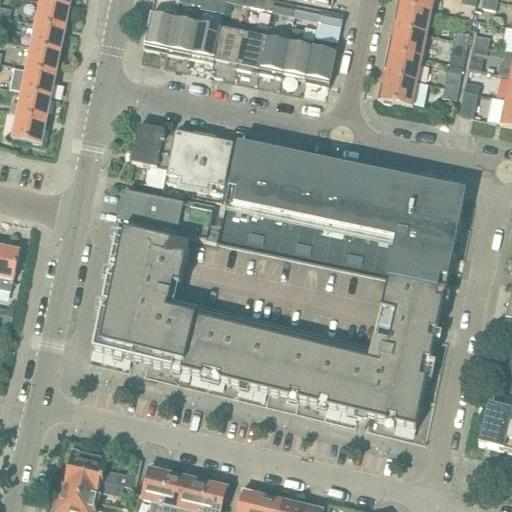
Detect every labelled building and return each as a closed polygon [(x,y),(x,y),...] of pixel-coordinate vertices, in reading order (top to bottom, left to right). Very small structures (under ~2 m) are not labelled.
[(70,11),(72,0),(39,0),(39,5),(70,11)] [(201,9),(202,0),(178,0),(178,4),(201,9)] [(226,0),(226,4),(249,9),(250,0),(226,0)] [(250,0),(249,9),(272,14),(274,3),(256,0),(250,0)] [(332,0),(295,0),(295,2),(331,9),(332,0)] [(397,0),(396,8),(432,15),(434,0),(397,0)] [(474,9),(476,0),(461,0),(460,6),(474,9)] [(482,1),(480,10),(495,13),(497,4),(482,1)] [(272,14),(295,19),(297,8),(274,3),(272,14)] [(70,11),(39,5),(34,27),(65,34),(70,11)] [(297,8),(295,19),(318,23),(320,13),(297,8)] [(427,38),(432,15),(396,8),(393,23),(397,24),(395,32),(427,38)] [(11,13),(0,10),(0,20),(9,22),(11,13)] [(167,55),(174,22),(176,15),(166,13),(164,20),(150,18),(143,52),(160,56),(161,54),(167,55)] [(320,13),(318,23),(341,28),(343,18),(320,13)] [(0,30),(7,32),(9,22),(0,20),(0,30)] [(190,60),(197,27),(174,22),(167,55),(167,57),(190,62),(190,60)] [(61,57),(65,34),(34,27),(29,50),(61,57)] [(213,67),(213,65),(220,32),(197,27),(190,60),(190,62),(213,67)] [(213,65),(236,69),(243,37),(244,29),(234,27),(232,34),(220,32),(213,65)] [(259,74),(266,41),(268,29),(257,27),(255,39),(243,37),(236,69),(236,72),(259,77),(259,74)] [(289,46),(282,79),(305,84),(313,45),(302,42),(304,34),(292,31),(289,46)] [(390,39),(387,55),(422,62),(427,38),(395,32),(393,40),(390,39)] [(467,47),(469,37),(455,34),(453,44),(467,47)] [(475,38),(473,48),(487,51),(489,41),(475,38)] [(282,79),(289,46),(266,41),(259,74),(259,77),(282,81),(282,79)] [(453,44),(448,67),(462,70),(467,47),(453,44)] [(313,45),(305,84),(305,86),(328,91),(337,49),(313,45)] [(473,48),(471,57),(485,60),(487,51),(473,48)] [(61,57),(29,50),(25,73),(56,79),(61,57)] [(417,85),(422,62),(387,55),(383,70),(387,71),(385,79),(417,85)] [(445,81),(443,91),(457,94),(459,84),(462,70),(448,67),(445,81)] [(52,102),(56,79),(25,73),(20,95),(52,102)] [(380,103),(412,110),(417,85),(385,79),(384,87),(380,86),(377,102),(380,102),(380,103)] [(463,95),(477,98),(479,88),(465,85),(463,95)] [(455,103),(457,94),(443,91),(441,100),(455,103)] [(11,106),(9,116),(16,117),(15,118),(47,124),(52,102),(20,95),(18,107),(11,106)] [(458,119),(472,122),(477,98),(463,95),(458,119)] [(511,104),(504,103),(499,127),(511,130),(511,104)] [(42,148),(47,124),(15,118),(11,141),(42,148)] [(135,148),(131,166),(151,170),(148,173),(145,183),(145,185),(147,189),(139,187),(136,200),(161,205),(162,199),(165,187),(175,136),(173,136),(173,138),(170,137),(164,136),(164,134),(139,128),(135,148)] [(175,136),(165,187),(191,192),(222,199),(233,148),(215,145),(215,148),(201,145),(192,143),(193,140),(175,136)] [(238,149),(228,194),(217,246),(388,282),(445,295),(445,291),(452,261),(458,230),(465,197),(368,176),(338,170),(284,159),(249,151),(238,149)] [(125,197),(118,227),(119,227),(216,247),(216,246),(218,237),(209,235),(213,216),(214,210),(162,199),(161,205),(136,200),(125,197)] [(96,335),(92,354),(104,357),(104,358),(111,360),(112,359),(124,362),(123,363),(131,365),(131,364),(132,364),(133,364),(147,367),(181,376),(195,379),(195,380),(210,384),(224,387),(224,386),(239,390),(239,391),(253,394),(253,393),(268,397),(298,404),(314,408),(314,409),(326,412),(326,411),(327,411),(342,415),(341,416),(355,419),(355,418),(358,419),(369,422),(416,433),(417,424),(418,424),(422,408),(421,408),(424,391),(425,391),(428,379),(427,379),(435,343),(438,327),(445,295),(388,282),(380,313),(376,328),(371,349),(369,358),(197,315),(168,308),(170,300),(173,290),(179,292),(189,252),(117,235),(114,249),(113,254),(112,254),(109,267),(110,267),(106,289),(103,300),(100,316),(99,315),(95,335),(96,335)] [(0,249),(0,291),(11,293),(19,253),(0,249)] [(0,317),(0,331),(10,334),(12,321),(0,317)] [(478,448),(479,448),(499,453),(510,409),(493,405),(488,425),(484,424),(478,448)] [(511,456),(511,409),(510,409),(499,453),(511,456)] [(69,458),(67,466),(69,468),(67,475),(124,489),(131,490),(134,480),(133,480),(126,479),(103,473),(105,463),(72,455),(72,457),(69,458)] [(159,511),(169,475),(161,473),(157,475),(148,473),(141,502),(151,504),(148,511),(159,511)] [(63,486),(61,494),(62,496),(96,503),(98,495),(121,500),(124,489),(67,475),(65,485),(63,486)] [(169,475),(159,511),(180,511),(187,483),(179,481),(177,477),(169,475)] [(187,483),(180,511),(200,511),(208,484),(199,482),(195,485),(187,483)] [(208,484),(200,511),(222,511),(227,492),(218,490),(216,486),(208,484)] [(59,499),(57,507),(59,509),(58,511),(93,511),(96,503),(62,496),(62,498),(59,499)] [(259,511),(263,498),(255,496),(251,498),(242,496),(238,511),(259,511)] [(263,498),(259,511),(280,511),(282,506),(274,504),(271,500),(263,498)]
